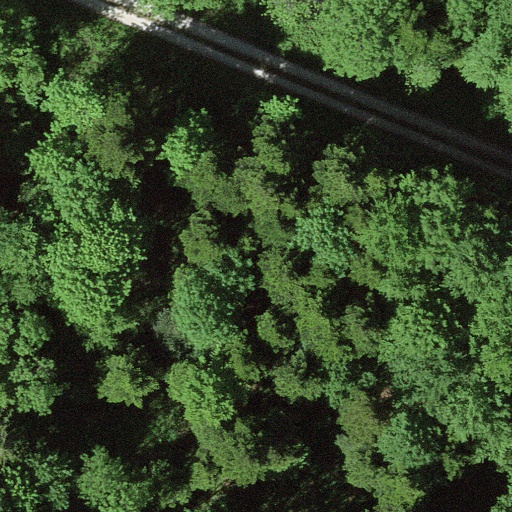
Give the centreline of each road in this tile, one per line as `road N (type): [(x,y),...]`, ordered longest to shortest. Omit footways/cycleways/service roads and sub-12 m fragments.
road 1 (track): [(511,154),(114,0)]
road 2 (track): [(0,359),(132,511)]
